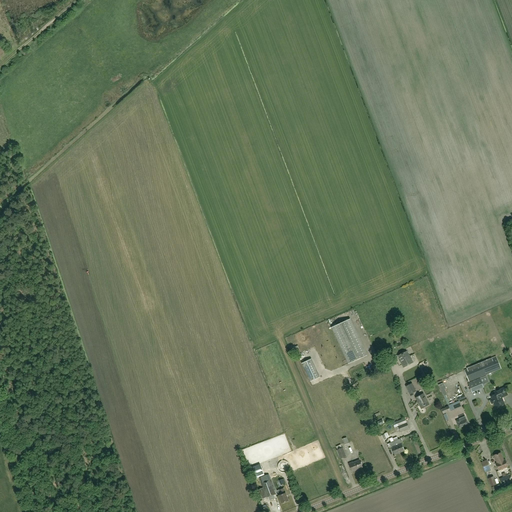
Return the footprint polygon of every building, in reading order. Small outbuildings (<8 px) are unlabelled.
[(331,328),(348,364),(366,355),(350,319),(331,328)] [(403,368),(413,363),(410,355),(409,355),(407,351),(398,356),(401,361),(400,362),(403,368)] [(469,382),(497,371),(501,369),(496,357),(492,359),(464,370),(469,382)] [(302,364),(310,382),(320,377),(312,359),(302,364)] [(471,392),(483,387),(480,379),(468,384),(471,392)] [(406,387),(410,395),(416,391),(412,383),(406,387)] [(504,404),(501,398),(507,395),(504,388),(494,392),(495,395),(491,397),(492,399),(490,400),(491,404),(493,403),(495,408),(496,408),(497,408),(499,407),(500,406),(504,404)] [(421,409),(429,405),(423,394),(416,398),(421,409)] [(460,402),(455,404),(455,403),(441,409),(443,414),(451,411),(457,408),(458,408),(459,409),(462,407),(460,402)] [(459,428),(468,425),(465,417),(459,419),(460,419),(456,421),(459,428)] [(409,428),(407,423),(405,418),(393,423),(395,428),(398,426),(400,432),(409,428)] [(389,437),(387,433),(384,434),(381,435),(384,441),(387,439),(387,438),(389,437)] [(395,455),(404,451),(400,439),(390,443),(395,455)] [(342,448),(336,450),(340,459),(346,456),(342,448)] [(505,460),(503,460),(500,453),(494,455),(497,463),(495,464),(498,471),(507,467),(505,460)] [(355,470),(362,467),(359,460),(352,463),(349,464),(352,472),(356,471),(355,470)] [(485,471),(490,469),(487,460),(481,463),(485,471)] [(260,465),(251,468),(255,479),(264,475),(260,465)] [(273,487),(269,474),(259,478),(263,488),(258,490),(261,499),(275,494),(273,487)] [(497,484),(496,484),(493,476),(488,478),(491,487),(493,492),(499,489),(497,484)] [(279,495),(282,503),(288,501),(286,493),(285,493),(283,489),(280,490),(281,495),(279,495)] [(280,506),(279,504),(277,505),(275,502),(270,506),(274,511),(280,506)]
